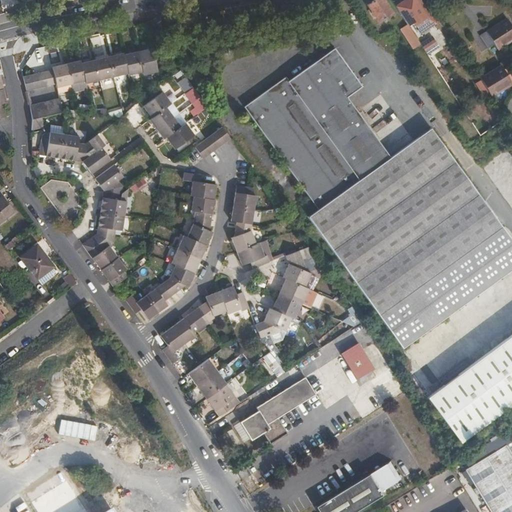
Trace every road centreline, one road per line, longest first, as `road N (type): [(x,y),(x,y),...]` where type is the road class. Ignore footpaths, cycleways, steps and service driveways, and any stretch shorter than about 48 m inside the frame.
road 1 (unknown): [(339,0),(509,234)]
road 2 (residential): [(6,61),(21,188),(92,283)]
road 3 (residential): [(229,161),(221,246),(199,293),(136,342)]
road 4 (residential): [(136,342),(238,511)]
road 5 (primary): [(153,0),(22,26)]
